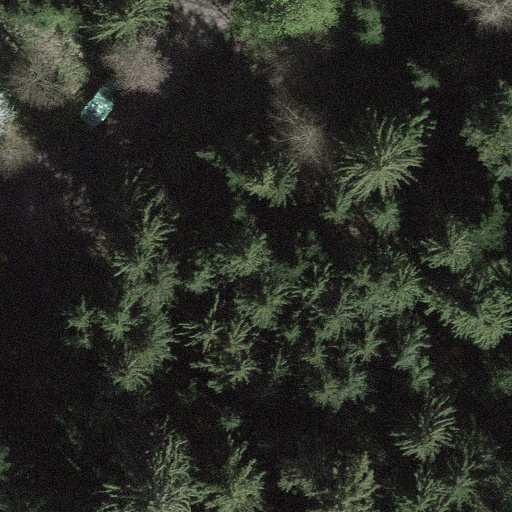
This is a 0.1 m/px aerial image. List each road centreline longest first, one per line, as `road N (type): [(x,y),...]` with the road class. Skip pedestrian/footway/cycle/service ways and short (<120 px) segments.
road 1 (track): [(0,183),(112,159),(238,0)]
road 2 (track): [(0,237),(75,511)]
